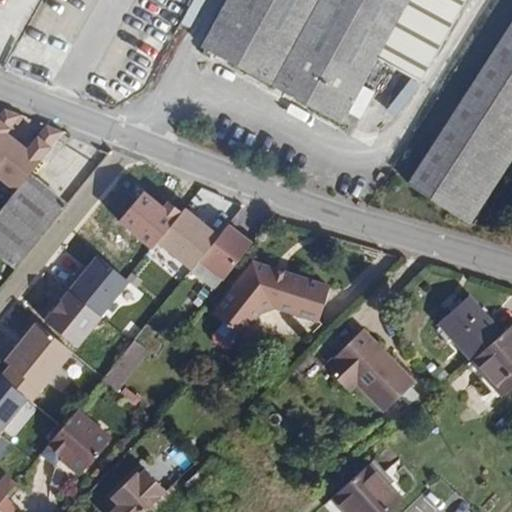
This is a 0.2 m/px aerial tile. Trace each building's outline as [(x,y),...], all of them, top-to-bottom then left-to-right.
[(426,81),(470,0),(228,0),(201,49),(342,126),(346,119),(356,125),(366,108),(354,102),(380,57),(426,81)] [(511,23),(408,186),(470,226),(511,161),(511,23)] [(22,116),(6,110),(0,117),(0,181),(15,194),(29,176),(64,133),(49,126),(28,151),(6,134),(22,116)] [(15,194),(0,211),(0,255),(16,269),(67,207),(29,176),(15,194)] [(255,240),(233,222),(214,245),(237,262),(255,240)] [(90,259),(60,294),(96,326),(127,290),(90,259)] [(213,315),(225,324),(242,337),(260,314),(274,309),(318,322),(329,288),(253,263),(213,315)] [(472,362),(503,336),(470,298),(439,324),(472,362)] [(242,337),(225,324),(214,337),(215,343),(224,351),(231,351),(242,337)] [(511,386),(511,327),(503,336),(472,362),(501,396),(511,386)] [(326,368),(355,392),(360,387),(388,414),(403,399),(414,387),(422,378),(367,328),(326,368)] [(32,329),(1,364),(38,396),(69,361),(32,329)] [(138,367),(122,355),(103,379),(118,391),(138,367)] [(0,374),(0,436),(5,441),(36,406),(0,374)] [(422,394),(414,387),(403,399),(410,405),(422,394)] [(263,414),(255,405),(235,426),(243,434),(263,414)] [(109,438),(78,410),(41,454),(54,465),(58,465),(64,457),(70,462),(67,465),(80,476),(109,438)] [(194,495),(220,471),(211,461),(185,484),(194,495)] [(371,465),(324,506),(329,511),(386,511),(401,499),(371,465)] [(112,511),(145,511),(148,510),(167,492),(145,469),(138,475),(135,471),(111,496),(119,505),(112,511)] [(172,511),(181,504),(170,489),(167,492),(148,510),(149,511),(172,511)]
